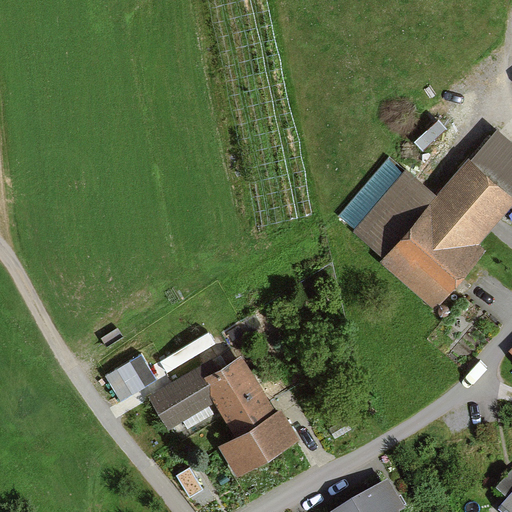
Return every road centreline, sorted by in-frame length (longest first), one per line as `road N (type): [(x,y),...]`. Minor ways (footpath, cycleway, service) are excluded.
road 1 (track): [(8,256),(74,372),(184,511)]
road 2 (residential): [(265,511),(443,404),(511,329)]
